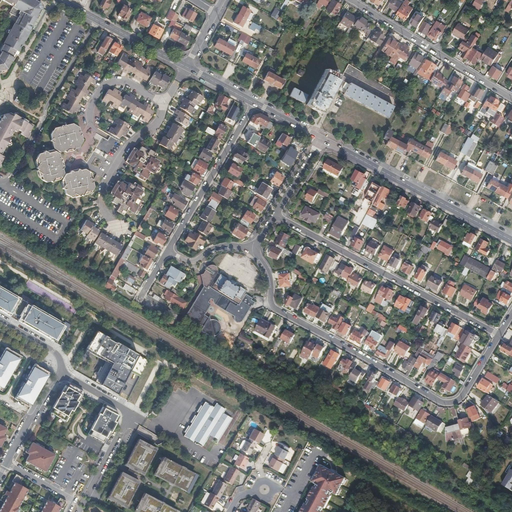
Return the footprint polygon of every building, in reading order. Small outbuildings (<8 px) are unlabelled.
[(39,11),(41,8),(40,4),(32,0),(15,0),(13,6),(9,13),(18,18),(9,35),(4,45),(16,52),(17,52),(22,44),(32,25),(39,11)] [(327,4),(329,0),(318,0),(315,6),(319,9),(322,5),(325,7),(327,4)] [(392,0),(388,7),(398,13),(403,4),(395,0),(392,0)] [(398,13),(397,14),(406,20),(413,9),(408,6),(411,2),(407,0),(405,0),(405,2),(403,4),(398,13)] [(476,0),(472,6),(479,10),(485,0),(487,1),(487,0),(476,0)] [(325,7),(325,8),(327,9),(326,10),(334,15),(340,6),(331,1),(329,6),(327,4),(325,7)] [(127,16),(131,9),(127,7),(128,6),(127,6),(127,5),(125,4),(125,5),(124,4),(118,15),(121,16),(121,17),(125,19),(127,16)] [(466,15),(470,8),(466,5),(462,12),(466,15)] [(270,16),(276,20),(283,10),(277,6),(270,16)] [(237,15),(246,19),(249,21),(253,14),(249,13),(250,11),(242,7),(237,15)] [(193,21),(197,14),(186,8),(182,16),(188,19),(193,21)] [(146,26),(151,17),(141,12),(136,21),(146,26)] [(348,29),(349,28),(355,18),(350,15),(350,16),(345,13),(336,28),(345,34),(348,29)] [(410,23),(418,28),(424,18),(416,13),(410,23)] [(241,27),(246,19),(237,15),(233,23),(241,27)] [(369,24),(365,22),(365,21),(361,18),(358,21),(357,20),(354,25),(356,27),(358,28),(360,29),(360,30),(364,33),(369,24)] [(419,31),(428,36),(436,23),(431,20),(428,24),(425,22),(419,31)] [(445,27),(437,21),(436,23),(428,36),(436,41),(445,27)] [(158,38),(163,30),(154,25),(155,24),(154,23),(148,32),(158,38)] [(464,38),(469,30),(457,23),(452,32),(463,39),(464,38)] [(177,40),(180,33),(181,33),(181,32),(173,28),(169,36),(177,40)] [(368,37),(367,38),(379,45),(384,37),(374,31),(374,32),(372,31),(371,33),(368,37)] [(185,45),(189,38),(180,33),(177,40),(176,41),(185,45)] [(104,53),(108,46),(112,39),(107,36),(104,41),(100,39),(97,44),(93,51),(97,53),(98,51),(99,52),(103,55),(104,53)] [(463,39),(458,47),(465,51),(462,56),(466,59),(469,54),(469,53),(473,46),(474,46),(478,38),(474,36),(470,42),(469,43),(467,42),(463,39)] [(381,50),(391,56),(398,46),(392,42),(393,41),(389,38),(381,50)] [(222,51),(226,43),(218,39),(214,47),(222,51)] [(117,55),(122,46),(117,44),(118,42),(115,41),(110,50),(113,52),(114,50),(116,51),(115,53),(117,55)] [(235,47),(226,43),(222,51),(230,55),(235,47)] [(391,56),(390,58),(388,61),(395,65),(400,57),(405,60),(409,54),(407,53),(408,50),(408,47),(404,44),(401,46),(399,44),(398,45),(398,46),(391,56)] [(0,72),(7,70),(12,62),(13,62),(15,60),(12,58),(16,52),(4,45),(1,51),(2,52),(0,55),(0,72)] [(498,54),(499,54),(488,47),(481,59),(491,66),(498,54)] [(269,58),(273,50),(269,48),(265,56),(269,58)] [(477,64),(483,54),(473,48),(467,58),(477,64)] [(122,70),(129,60),(127,59),(128,55),(124,53),(121,58),(117,63),(119,64),(121,65),(119,68),(122,70)] [(248,65),(253,57),(246,53),(241,61),(248,65)] [(423,57),(415,53),(408,64),(416,69),(423,57)] [(491,66),(488,71),(490,72),(489,74),(498,79),(502,72),(494,67),(501,56),(498,54),(491,66)] [(260,60),(253,57),(248,65),(255,69),(260,60)] [(133,68),(138,61),(133,58),(131,61),(129,60),(122,70),(126,73),(128,69),(131,71),(133,68)] [(435,72),(438,68),(425,60),(417,73),(430,81),(435,72)] [(137,79),(143,68),(141,67),(143,64),(138,61),(133,68),(131,71),(135,73),(133,77),(137,79)] [(396,100),(399,95),(389,89),(348,64),(344,72),(396,100)] [(148,76),(150,73),(152,69),(151,68),(147,66),(145,70),(143,68),(137,79),(140,81),(142,77),(144,78),(146,80),(148,76)] [(271,84),(275,76),(277,72),(269,68),(263,80),(271,84)] [(335,88),(340,80),(341,78),(334,74),(325,70),(310,97),(309,100),(306,98),(307,96),(293,89),(290,94),(289,96),(303,103),(304,102),(307,103),(307,105),(320,112),(322,113),(335,88)] [(157,84),(162,76),(155,71),(151,78),(149,81),(156,86),(157,84)] [(430,81),(443,89),(445,85),(447,81),(445,80),(445,79),(441,77),(439,75),(439,74),(435,72),(430,81)] [(96,80),(85,73),(84,76),(80,74),(78,79),(88,85),(90,82),(93,83),(96,80)] [(167,84),(170,78),(163,74),(162,76),(157,84),(165,88),(167,84)] [(271,84),(280,89),(284,81),(275,76),(271,84)] [(443,89),(440,93),(447,97),(452,89),(456,91),(462,82),(454,77),(448,86),(445,85),(443,89)] [(86,88),(88,85),(78,79),(75,84),(78,86),(77,88),(87,94),(89,90),(86,88)] [(343,82),(340,80),(335,88),(338,90),(344,93),(349,85),(343,82)] [(349,84),(349,85),(344,93),(344,95),(387,118),(393,107),(349,84)] [(464,85),(461,89),(462,90),(457,97),(464,101),(468,94),(465,92),(468,87),(464,85)] [(87,94),(77,88),(76,90),(72,88),(69,93),(80,99),(82,96),(85,97),(87,94)] [(111,101),(118,90),(114,88),(112,91),(111,90),(109,89),(106,93),(102,99),(107,102),(109,99),(111,101)] [(475,88),(469,99),(474,102),(476,99),(478,100),(482,93),(475,88)] [(119,105),(123,98),(119,95),(121,92),(118,90),(111,101),(113,102),(112,105),(117,108),(119,105)] [(200,102),(203,96),(192,90),(189,96),(186,94),(184,98),(189,101),(194,103),(196,105),(198,101),(200,102)] [(78,103),(80,99),(69,93),(66,98),(70,100),(68,102),(79,108),(81,105),(78,103)] [(128,106),(134,95),(130,93),(129,96),(125,94),(123,98),(119,105),(124,108),(126,105),(128,106)] [(133,113),(139,102),(136,100),(138,97),(134,95),(128,106),(130,107),(128,110),(133,113)] [(227,105),(225,104),(228,99),(222,95),(216,105),(225,110),(227,105)] [(190,113),(194,108),(192,107),(194,103),(189,101),(184,98),(182,96),(180,100),(183,101),(180,107),(190,113)] [(488,108),(493,100),(489,97),(487,100),(486,99),(483,105),(488,108)] [(497,102),(493,100),(488,108),(494,111),(497,105),(496,105),(497,102)] [(144,111),(148,103),(145,101),(143,104),(139,102),(133,113),(138,116),(140,113),(142,114),(144,111)] [(77,112),(79,108),(68,102),(67,104),(64,102),(61,107),(67,110),(72,113),(73,111),(74,110),(77,112)] [(147,121),(153,111),(151,110),(150,109),(152,105),(148,103),(144,111),(142,114),(144,115),(142,118),(147,121)] [(240,108),(234,105),(227,117),(234,121),(240,108)] [(494,111),(488,108),(485,112),(492,116),(495,112),(494,111)] [(186,126),(189,120),(187,120),(189,116),(177,109),(175,113),(178,115),(175,120),(182,124),(186,126)] [(270,119),(260,113),(253,116),(250,121),(255,124),(254,125),(256,126),(258,121),(263,124),(267,126),(267,125),(269,121),(270,119)] [(495,114),(490,122),(497,127),(502,118),(495,114)] [(7,143),(11,136),(13,132),(16,133),(17,131),(21,133),(20,135),(27,139),(34,126),(27,122),(27,123),(19,119),(20,118),(13,115),(12,117),(7,115),(3,116),(0,121),(0,161),(3,157),(0,155),(4,149),(7,143)] [(125,127),(128,123),(127,123),(120,119),(117,117),(114,122),(117,124),(116,126),(126,133),(129,129),(125,127)] [(274,124),(269,121),(267,125),(265,129),(270,131),(274,124)] [(183,128),(173,123),(169,130),(179,136),(183,128)] [(80,136),(81,133),(82,132),(80,131),(79,127),(75,124),(73,125),(68,126),(65,124),(64,124),(63,126),(61,124),(60,126),(59,128),(54,129),(52,130),(49,135),(50,140),(50,141),(51,141),(54,143),(55,148),(55,149),(59,152),(64,150),(66,152),(67,150),(72,149),(73,150),(74,148),(79,147),(82,143),(81,141),(80,136)] [(223,134),(227,127),(221,124),(219,127),(214,135),(220,139),(223,134)] [(124,136),(126,133),(116,126),(114,128),(111,127),(108,131),(119,138),(121,134),(124,136)] [(452,128),(448,126),(444,134),(448,136),(452,128)] [(260,137),(264,129),(261,127),(256,135),(253,141),(249,139),(248,143),(255,147),(255,146),(260,137)] [(425,131),(421,129),(416,137),(420,139),(425,131)] [(175,143),(179,136),(169,130),(165,137),(173,142),(175,143)] [(393,150),(398,142),(390,137),(392,132),(388,130),(383,139),(387,141),(385,145),(393,150)] [(290,140),(291,138),(287,136),(283,134),(278,141),(281,143),(281,144),(282,145),(283,144),(288,147),(291,141),(290,140)] [(169,149),(173,142),(165,137),(163,136),(159,143),(169,149)] [(217,149),(216,148),(220,141),(213,137),(211,140),(210,140),(208,144),(209,144),(206,149),(214,153),(217,149)] [(266,152),(271,143),(267,141),(260,137),(255,146),(266,152)] [(468,150),(472,142),(473,140),(468,137),(460,152),(465,155),(468,150)] [(406,146),(398,142),(393,150),(402,154),(404,150),(408,152),(409,150),(414,142),(409,140),(406,146)] [(419,155),(423,147),(414,142),(409,150),(419,155)] [(468,150),(465,155),(469,157),(476,144),(472,142),(468,150)] [(432,147),(425,143),(423,147),(419,155),(426,159),(431,151),(430,151),(432,147)] [(156,166),(159,161),(154,158),(155,156),(156,157),(157,154),(150,149),(148,152),(145,151),(146,149),(141,146),(138,151),(136,150),(137,149),(134,147),(133,149),(126,162),(131,165),(135,167),(133,170),(137,172),(135,175),(145,181),(150,171),(153,173),(155,170),(159,171),(160,169),(160,168),(156,166)] [(290,165),(298,152),(289,147),(281,160),(290,165)] [(208,161),(213,153),(204,148),(199,156),(208,161)] [(264,155),(261,153),(254,149),(252,152),(262,158),(264,155)] [(502,149),(498,156),(502,158),(506,151),(502,149)] [(63,166),(61,164),(60,161),(61,159),(60,158),(59,153),(54,150),(53,150),(47,152),(45,150),(44,150),(43,152),(38,153),(35,156),(36,158),(37,164),(36,166),(35,168),(37,169),(36,171),(37,171),(39,173),(40,177),(41,179),(46,182),(49,181),(51,182),(52,181),(53,178),(59,177),(61,177),(63,173),(62,168),(63,166)] [(242,163),(246,158),(248,159),(250,156),(244,152),(244,153),(239,150),(238,151),(237,150),(234,155),(235,156),(233,160),(241,165),(242,163)] [(443,165),(447,157),(439,153),(435,161),(443,165)] [(456,161),(447,157),(443,165),(451,169),(456,161)] [(201,177),(205,169),(208,164),(199,159),(193,169),(196,170),(194,173),(201,177)] [(339,177),(343,168),(328,160),(324,168),(339,177)] [(493,164),(493,163),(489,161),(484,170),(488,172),(493,164)] [(237,176),(242,169),(233,163),(228,171),(237,176)] [(493,164),(488,172),(492,174),(496,166),(493,164)] [(461,174),(468,178),(473,170),(465,166),(461,174)] [(94,187),(92,179),(89,178),(88,172),(88,171),(84,169),(80,169),(78,168),(77,170),(73,171),(71,170),(70,172),(65,173),(63,177),(63,178),(64,184),(62,186),(62,188),(64,189),(65,193),(69,196),(71,195),(75,194),(78,196),(80,197),(81,195),(82,196),(83,195),(84,192),(90,191),(91,191),(94,187)] [(361,184),(364,178),(363,178),(365,175),(357,170),(352,179),(360,183),(361,184)] [(473,170),(468,178),(477,183),(481,175),(473,170)] [(198,182),(201,177),(192,172),(191,173),(192,174),(188,181),(195,185),(197,181),(198,182)] [(278,186),(284,177),(276,172),(271,181),(278,186)] [(234,187),(236,183),(225,177),(221,184),(222,186),(229,190),(232,185),(234,187)] [(361,184),(360,183),(357,187),(356,186),(352,194),(359,197),(368,180),(364,178),(361,184)] [(140,202),(141,199),(139,197),(144,188),(138,184),(134,182),(132,185),(129,183),(127,186),(119,181),(118,180),(116,183),(111,191),(110,194),(112,196),(113,195),(115,196),(113,200),(112,201),(117,204),(118,202),(121,203),(118,209),(117,210),(123,214),(127,208),(137,214),(138,211),(142,204),(140,202)] [(189,196),(194,186),(189,183),(184,180),(181,186),(184,188),(183,192),(189,196)] [(486,188),(494,192),(498,184),(490,180),(486,188)] [(266,199),(273,189),(263,182),(256,193),(261,196),(266,199)] [(498,184),(494,192),(502,196),(507,188),(498,184)] [(227,198),(231,191),(229,190),(222,186),(218,193),(227,198)] [(380,203),(383,198),(386,200),(390,191),(382,186),(378,195),(379,196),(374,206),(382,211),(385,206),(380,203)] [(313,202),(318,193),(311,189),(306,198),(313,202)] [(215,210),(222,197),(213,192),(209,200),(211,201),(208,206),(215,210)] [(369,211),(372,205),(376,196),(369,192),(361,206),(356,216),(352,223),(357,226),(359,228),(363,222),(369,211)] [(183,209),(187,201),(182,198),(179,196),(175,204),(183,209)] [(261,211),(268,200),(266,199),(261,196),(260,199),(259,198),(253,207),(261,211)] [(406,208),(410,201),(402,197),(399,204),(406,208)] [(417,215),(422,207),(413,203),(409,211),(417,215)] [(209,222),(216,211),(215,210),(208,206),(207,205),(206,209),(206,210),(201,218),(204,219),(209,222)] [(173,219),(178,210),(171,206),(166,214),(173,219)] [(316,221),(321,213),(307,206),(303,214),(307,217),(312,219),(316,221)] [(148,217),(153,209),(151,207),(145,216),(143,221),(145,222),(148,217)] [(373,218),(376,212),(370,209),(367,215),(373,218)] [(428,222),(432,214),(425,210),(421,217),(428,222)] [(248,226),(255,215),(248,211),(241,222),(248,226)] [(329,225),(333,218),(326,214),(324,218),(327,220),(325,223),(329,225)] [(373,230),(378,221),(373,218),(367,215),(362,224),(367,226),(373,230)] [(345,228),(348,222),(340,217),(335,226),(331,234),(339,239),(342,233),(345,228)] [(88,233),(92,226),(92,225),(93,223),(86,219),(81,229),(88,233)] [(174,224),(165,219),(161,226),(170,231),(174,224)] [(207,235),(212,224),(209,222),(204,219),(198,229),(207,235)] [(443,225),(443,224),(434,219),(429,228),(439,233),(443,225)] [(242,239),(249,227),(248,226),(241,222),(240,221),(233,233),(242,239)] [(361,236),(367,226),(362,224),(360,228),(357,234),(361,236)] [(94,240),(99,230),(92,225),(92,226),(88,233),(86,235),(94,240)] [(357,234),(360,228),(359,228),(357,226),(352,236),(355,238),(357,234)] [(102,246),(108,237),(101,232),(95,242),(102,246)] [(145,238),(146,236),(138,232),(137,235),(141,238),(144,240),(145,238)] [(162,244),(166,237),(158,232),(153,241),(156,243),(157,241),(162,244)] [(197,250),(201,242),(205,244),(208,239),(196,232),(194,235),(191,233),(190,237),(187,241),(191,243),(189,246),(197,250)] [(284,248),(291,237),(282,232),(275,243),(278,245),(284,248)] [(359,249),(362,245),(363,246),(364,244),(362,244),(363,242),(359,240),(361,236),(357,234),(355,238),(356,238),(352,245),(359,249)] [(472,244),(476,236),(473,234),(472,236),(469,234),(465,241),(468,243),(468,241),(472,244)] [(109,250),(115,241),(108,237),(102,246),(109,250)] [(484,253),(489,243),(482,239),(476,249),(484,253)] [(454,247),(446,243),(441,240),(438,245),(439,246),(438,249),(447,254),(447,253),(450,255),(454,247)] [(116,255),(122,245),(115,241),(109,250),(116,255)] [(297,255),(301,246),(298,244),(293,253),(294,253),(297,255)] [(375,255),(379,248),(370,244),(366,251),(375,255)] [(133,248),(131,247),(128,245),(121,257),(126,260),(133,248)] [(153,258),(158,249),(151,245),(146,254),(153,258)] [(293,253),(284,248),(278,245),(276,248),(274,247),(269,256),(278,261),(283,253),(291,257),(294,253),(293,253)] [(427,254),(430,248),(424,245),(420,251),(424,253),(427,254)] [(389,262),(395,251),(386,246),(380,257),(389,262)] [(316,258),(318,254),(308,248),(302,257),(313,263),(316,258)] [(146,269),(152,260),(143,255),(140,261),(144,264),(142,267),(146,269)] [(328,272),(332,264),(335,259),(334,259),(334,257),(330,255),(329,256),(328,256),(327,259),(325,258),(321,266),(320,266),(319,269),(320,269),(320,268),(328,272)] [(465,267),(470,258),(466,256),(463,260),(461,265),(465,267)] [(126,260),(121,257),(114,270),(111,274),(117,278),(124,265),(132,269),(135,271),(137,268),(138,268),(137,271),(140,272),(138,275),(143,277),(146,272),(139,267),(126,260)] [(397,269),(401,261),(400,261),(401,259),(399,258),(398,259),(394,257),(390,265),(394,267),(393,268),(395,270),(396,268),(397,269)] [(488,279),(493,270),(470,258),(465,267),(488,279)] [(503,273),(507,265),(498,260),(497,262),(493,270),(488,279),(492,281),(495,276),(496,276),(499,271),(503,273)] [(409,275),(413,267),(405,263),(402,269),(404,270),(403,272),(409,275)] [(342,276),(347,267),(342,264),(340,267),(339,267),(336,273),(342,276)] [(239,304),(223,294),(217,291),(210,286),(214,280),(219,273),(218,272),(218,271),(218,269),(217,267),(216,266),(215,265),(214,265),(212,265),(210,265),(208,267),(212,269),(211,272),(209,270),(207,272),(207,273),(203,274),(205,282),(204,282),(205,286),(203,288),(204,289),(200,296),(199,296),(197,298),(198,298),(196,302),(195,301),(193,304),(194,304),(191,310),(190,310),(188,313),(186,317),(191,320),(199,325),(199,324),(203,326),(200,331),(205,333),(215,340),(214,335),(215,334),(217,333),(218,332),(219,330),(220,328),(220,326),(220,324),(219,322),(218,321),(216,319),(214,318),(212,318),(209,318),(208,314),(207,316),(204,314),(203,313),(209,303),(207,302),(208,301),(210,297),(211,295),(214,297),(213,298),(214,302),(216,303),(219,305),(223,308),(225,309),(227,310),(234,315),(234,316),(234,317),(234,319),(235,321),(236,321),(237,322),(238,322),(239,321),(240,321),(242,320),(246,314),(251,306),(254,301),(251,300),(252,298),(245,294),(239,304)] [(349,280),(353,273),(354,271),(352,269),(354,266),(352,265),(350,268),(347,267),(342,276),(349,280)] [(422,282),(429,269),(423,265),(416,278),(420,280),(420,281),(422,282)] [(179,282),(184,274),(171,266),(167,275),(173,278),(179,282)] [(205,282),(203,274),(207,273),(207,272),(209,270),(211,272),(212,269),(208,267),(207,266),(205,268),(207,269),(204,273),(203,274),(202,274),(204,282),(205,282)] [(169,286),(173,278),(167,275),(164,273),(160,281),(169,286)] [(358,288),(363,279),(359,277),(356,276),(357,274),(353,273),(349,280),(348,283),(358,288)] [(240,299),(246,290),(240,286),(239,287),(234,284),(233,284),(231,283),(231,282),(226,279),(226,278),(220,274),(217,279),(213,286),(215,288),(222,292),(230,297),(238,302),(240,299)] [(292,288),(290,275),(280,276),(282,289),(292,288)] [(438,291),(443,282),(432,276),(428,285),(438,291)] [(116,286),(117,284),(113,282),(114,280),(109,278),(106,283),(105,285),(114,291),(117,286),(116,286)] [(372,294),(377,285),(373,283),(372,284),(369,283),(366,281),(362,288),(372,294)] [(452,297),(457,289),(454,287),(456,283),(451,281),(444,292),(452,297)] [(511,291),(511,283),(508,281),(507,283),(504,282),(502,286),(505,288),(511,291)] [(194,291),(197,285),(190,282),(188,287),(194,291)] [(132,292),(134,288),(127,284),(125,288),(132,292)] [(473,301),(478,291),(474,290),(475,287),(471,285),(470,287),(466,285),(461,294),(467,298),(466,300),(471,303),(472,301),(473,301)] [(392,300),(395,295),(394,295),(395,292),(390,289),(390,290),(384,287),(377,301),(384,304),(387,298),(392,300)] [(0,308),(10,314),(18,298),(0,288),(0,308)] [(183,309),(188,301),(175,294),(171,291),(167,289),(164,294),(166,295),(165,298),(167,300),(174,304),(183,309)] [(511,296),(511,295),(511,292),(506,289),(504,293),(505,294),(501,301),(508,304),(511,297),(511,296)] [(297,309),(303,298),(296,294),(294,298),(290,296),(286,303),(290,306),(291,303),(293,304),(292,306),(297,309)] [(213,298),(214,297),(211,295),(210,297),(212,298),(212,299),(212,301),(213,303),(218,306),(224,310),(225,309),(223,308),(219,305),(216,303),(214,302),(213,298)] [(411,309),(415,302),(407,298),(401,296),(400,298),(397,303),(396,306),(406,311),(408,307),(411,309)] [(488,314),(494,305),(489,302),(489,301),(484,299),(483,302),(478,299),(475,305),(482,309),(485,310),(484,312),(488,314)] [(315,319),(321,308),(315,304),(314,306),(309,303),(305,311),(312,315),(311,316),(315,319)] [(326,322),(333,309),(324,304),(317,317),(326,322)] [(66,325),(30,306),(22,321),(58,341),(66,325)] [(424,319),(429,310),(423,307),(414,323),(418,325),(422,318),(424,319)] [(438,324),(442,316),(434,312),(430,320),(438,324)] [(389,318),(379,313),(377,316),(379,318),(387,322),(389,318)] [(338,330),(342,321),(343,322),(345,318),(341,315),(339,319),(333,316),(329,322),(334,325),(333,327),(338,330)] [(272,338),(278,327),(265,320),(259,331),(272,338)] [(347,335),(351,326),(344,322),(340,331),(347,335)] [(446,337),(449,331),(444,328),(446,324),(443,322),(442,323),(441,323),(436,332),(446,337)] [(459,337),(464,329),(454,323),(449,332),(459,337)] [(470,347),(475,338),(478,340),(480,340),(481,338),(481,336),(469,329),(463,339),(464,340),(463,343),(465,344),(470,347)] [(291,343),(295,335),(286,330),(282,339),(291,343)] [(362,343),(366,336),(361,333),(361,334),(355,330),(351,338),(362,344),(362,343)] [(383,335),(374,330),(370,337),(366,343),(371,346),(370,347),(375,350),(383,335)] [(148,360),(97,331),(86,350),(106,361),(104,365),(95,382),(117,394),(129,371),(140,376),(148,360)] [(252,344),(254,340),(236,331),(234,336),(252,344)] [(313,354),(317,346),(309,341),(303,353),(311,357),(313,354)] [(387,358),(393,349),(395,346),(396,343),(391,341),(387,349),(380,345),(375,354),(379,356),(380,354),(387,358)] [(411,347),(401,341),(395,351),(405,357),(411,347)] [(321,355),(325,348),(318,344),(317,346),(313,354),(318,357),(320,354),(321,355)] [(465,362),(473,349),(470,347),(465,344),(457,357),(465,362)] [(511,356),(511,348),(511,349),(504,344),(500,350),(511,356)] [(0,389),(2,390),(21,356),(9,349),(6,347),(0,357),(0,389)] [(333,365),(339,354),(332,350),(326,361),(333,365)] [(439,361),(443,354),(438,351),(433,358),(430,364),(427,369),(430,371),(437,359),(439,361)] [(430,364),(433,358),(422,352),(422,353),(419,359),(414,366),(419,369),(423,362),(426,363),(427,362),(430,364)] [(414,366),(419,359),(416,358),(412,356),(409,361),(407,360),(403,367),(406,368),(408,369),(409,370),(410,369),(412,370),(414,366)] [(349,369),(353,362),(347,359),(346,361),(344,360),(338,369),(343,372),(346,367),(349,369)] [(38,365),(34,363),(24,382),(25,382),(25,383),(24,382),(14,398),(18,400),(30,407),(50,373),(38,366),(38,365)] [(460,377),(464,369),(463,369),(465,366),(459,363),(458,365),(457,365),(454,371),(457,373),(456,375),(460,377)] [(362,379),(366,372),(363,371),(362,372),(355,368),(354,369),(350,376),(358,381),(360,377),(362,379)] [(437,379),(440,374),(433,369),(426,381),(433,386),(437,379)] [(376,380),(379,375),(372,372),(368,379),(369,380),(371,381),(373,382),(374,383),(373,385),(374,386),(377,381),(376,380)] [(446,382),(450,377),(442,372),(439,378),(446,382)] [(499,379),(487,373),(485,377),(496,384),(499,379)] [(451,391),(456,381),(450,377),(446,382),(444,387),(451,391)] [(386,391),(391,383),(383,378),(382,379),(383,380),(381,384),(380,383),(378,386),(386,391)] [(491,388),(492,385),(482,379),(477,387),(485,392),(488,389),(489,388),(491,388)] [(371,381),(369,380),(364,388),(370,391),(372,387),(373,385),(374,383),(373,382),(371,381)] [(70,384),(66,384),(50,412),(67,422),(76,406),(74,405),(75,403),(77,404),(84,392),(70,384)] [(399,397),(403,390),(395,385),(391,392),(399,397)] [(131,394),(128,399),(135,404),(137,401),(133,398),(134,396),(131,394)] [(490,412),(499,402),(489,395),(481,404),(490,412)] [(365,406),(368,402),(357,396),(355,400),(365,406)] [(408,408),(410,404),(399,397),(395,405),(406,411),(408,408)] [(421,407),(424,403),(415,397),(412,402),(411,405),(419,411),(421,407)] [(219,437),(231,417),(204,401),(184,435),(193,441),(194,439),(203,444),(209,433),(214,436),(215,434),(219,437)] [(115,410),(104,403),(96,417),(98,418),(97,420),(97,421),(95,420),(90,429),(107,438),(119,415),(115,410)] [(478,413),(474,406),(467,409),(470,417),(478,413)] [(423,428),(431,415),(423,410),(415,423),(423,428)] [(438,431),(443,422),(432,415),(427,424),(438,431)] [(470,428),(468,418),(459,421),(460,425),(461,430),(468,428),(470,428)] [(3,438),(8,427),(0,423),(0,444),(2,446),(5,439),(3,438)] [(462,435),(461,430),(460,425),(447,429),(447,434),(447,441),(463,437),(462,435)] [(107,438),(90,429),(88,434),(89,434),(104,442),(105,443),(107,438)] [(255,444),(257,445),(259,440),(260,439),(261,439),(263,436),(250,429),(245,438),(248,440),(255,444)] [(246,443),(245,442),(240,451),(248,456),(252,448),(253,449),(255,444),(248,440),(246,443)] [(47,471),(57,454),(35,441),(29,452),(31,453),(28,460),(47,471)] [(142,444),(138,442),(127,463),(130,465),(129,468),(139,473),(140,470),(144,472),(155,451),(152,449),(153,447),(143,441),(142,444)] [(280,449),(278,449),(274,456),(284,461),(288,453),(286,453),(288,449),(281,446),(280,449)] [(243,466),(245,463),(247,459),(239,455),(233,466),(242,471),(244,467),(243,466)] [(271,459),(270,462),(271,463),(270,465),(268,467),(278,473),(282,465),(284,461),(274,456),(273,459),(271,459)] [(166,459),(164,463),(162,461),(157,471),(159,472),(157,476),(186,491),(188,487),(191,489),(196,479),(193,478),(195,474),(166,459)] [(286,467),(282,465),(278,473),(282,475),(286,467)] [(336,496),(345,479),(320,466),(312,482),(318,486),(316,489),(313,488),(307,500),(310,501),(307,505),(305,504),(300,511),(319,511),(321,507),(324,509),(331,497),(328,495),(330,492),(336,496)] [(223,481),(231,485),(236,475),(237,475),(239,472),(230,467),(223,481)] [(511,469),(499,488),(511,494),(511,469)] [(0,511),(16,511),(29,490),(20,485),(24,478),(17,474),(13,482),(15,483),(10,492),(8,491),(6,494),(4,495),(1,500),(5,502),(1,509),(0,507),(0,511)] [(122,505),(123,503),(127,505),(138,483),(134,482),(136,479),(126,474),(125,476),(121,475),(110,496),(113,498),(112,500),(122,505)] [(211,494),(219,498),(226,485),(218,480),(211,494)] [(348,509),(365,485),(359,480),(342,505),(348,509)] [(211,494),(210,493),(203,505),(211,510),(216,501),(217,502),(219,498),(211,494)] [(175,511),(176,510),(147,495),(145,498),(143,497),(138,507),(140,508),(138,511),(175,511)] [(48,500),(41,511),(58,511),(61,508),(64,509),(68,502),(61,498),(57,505),(48,500)] [(247,510),(248,510),(247,511),(255,511),(260,503),(252,499),(247,510)]
